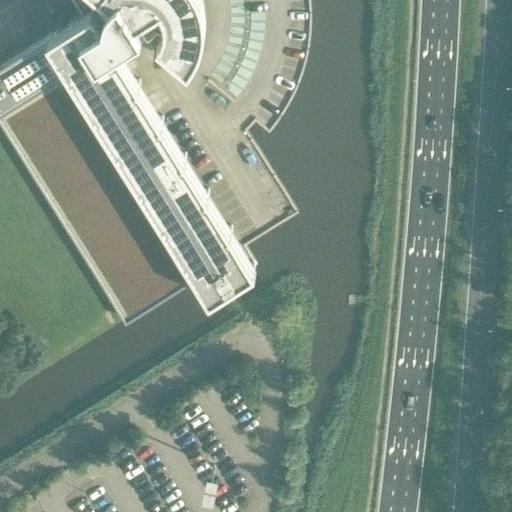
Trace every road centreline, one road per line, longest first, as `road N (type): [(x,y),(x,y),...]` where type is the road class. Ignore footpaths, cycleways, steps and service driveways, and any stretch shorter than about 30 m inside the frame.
road 1 (primary): [(445,0),(442,101),(399,511)]
road 2 (primary): [(466,511),(483,333),(494,0)]
